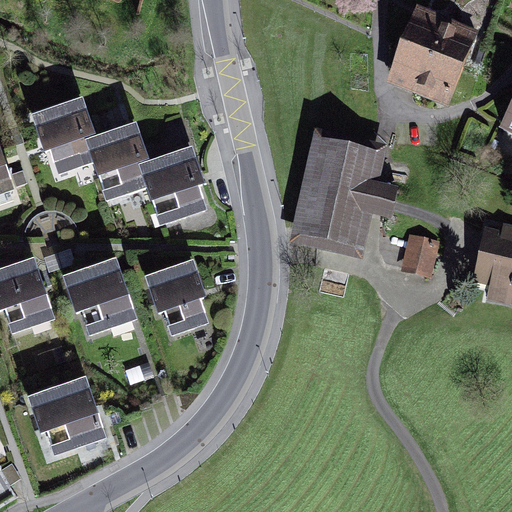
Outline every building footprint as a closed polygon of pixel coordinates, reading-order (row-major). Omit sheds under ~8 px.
[(472,33),(417,13),(393,79),(447,99),(472,33)] [(81,104),(35,118),(56,185),(94,173),(103,205),(149,191),(160,227),(211,211),(195,157),(147,172),(136,135),(95,147),(81,104)] [(511,109),(501,130),(511,135),(511,109)] [(389,159),(318,141),(293,240),(364,257),(373,220),(391,224),(398,193),(382,189),(389,159)] [(0,146),(0,197),(16,192),(0,146)] [(511,237),(487,233),(476,289),(486,291),(483,305),(511,310),(511,237)] [(448,254),(415,244),(405,278),(438,288),(448,254)] [(116,260),(68,276),(90,341),(138,324),(116,260)] [(37,261),(0,274),(0,305),(13,339),(60,321),(37,261)] [(193,264),(149,279),(170,342),(215,327),(193,264)] [(85,384),(30,403),(50,459),(104,441),(85,384)]
